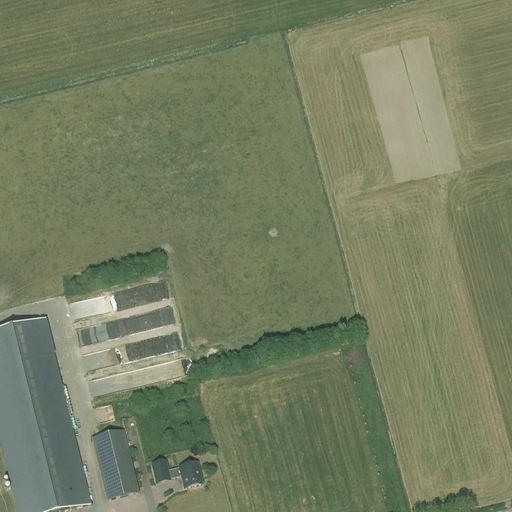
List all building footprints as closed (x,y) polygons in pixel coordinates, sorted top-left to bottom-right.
[(164,284),(70,303),(76,329),(84,328),(82,323),(93,320),(92,315),(168,300),(164,284)] [(159,310),(159,324),(173,325),(173,314),(165,313),(165,310),(159,310)] [(0,332),(0,444),(16,511),(68,511),(91,507),(45,321),(0,332)] [(85,372),(181,350),(177,334),(81,357),(85,372)] [(126,374),(116,376),(119,392),(129,390),(126,374)] [(138,495),(123,434),(92,441),(107,502),(138,495)] [(175,471),(167,473),(165,463),(151,466),(156,486),(170,482),(169,481),(181,479),(184,491),(202,486),(197,465),(179,469),(179,470),(175,471)]
